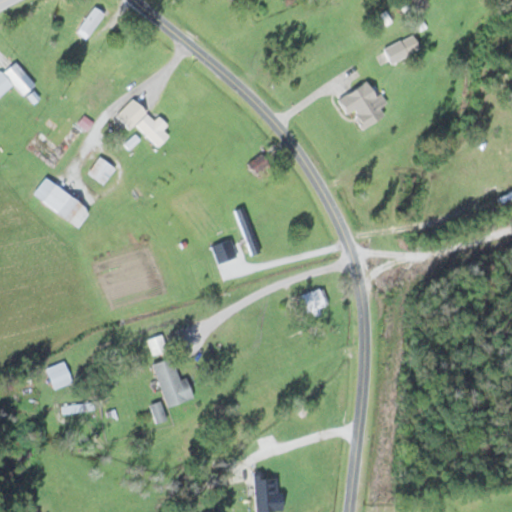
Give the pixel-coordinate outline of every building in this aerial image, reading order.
[(103,15),(92,7),(74,32),(85,40),(103,15)] [(389,63),(418,48),(411,34),(382,49),(389,63)] [(34,84),(13,61),(1,72),(22,95),(34,84)] [(0,93),(10,84),(0,73),(0,93)] [(383,116),(378,107),(385,104),(380,92),(373,96),(366,82),(335,98),(344,116),(351,112),(359,128),(383,116)] [(152,120),(131,99),(112,117),(125,130),(132,123),(156,147),(168,135),(162,129),(165,125),(156,116),(152,120)] [(113,168),(97,157),(85,173),(101,184),(113,168)] [(75,228),(87,211),(42,177),(29,194),(75,228)] [(234,209),(249,255),(259,251),(243,206),(234,209)] [(328,311),(320,287),(297,294),(305,319),(328,311)] [(165,407),(190,398),(183,378),(177,380),(169,357),(150,364),(165,407)] [(51,390),(70,382),(62,361),(43,368),(51,390)] [(148,405),(154,423),(165,419),(158,402),(148,405)]
